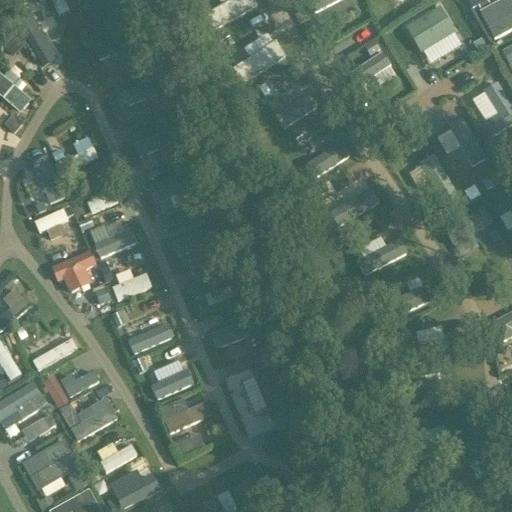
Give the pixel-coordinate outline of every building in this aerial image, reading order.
[(48,0),(55,17),(67,13),(62,0),(48,0)] [(232,0),(201,17),(210,34),(256,9),(251,0),(232,0)] [(314,15),(344,0),(306,0),(314,15)] [(465,0),(468,10),(486,6),(484,0),(465,0)] [(511,33),(511,8),(507,0),(506,0),(479,15),(494,43),(511,33)] [(421,56),(455,35),(439,10),(406,30),(421,56)] [(43,45),(51,41),(38,14),(18,24),(35,58),(47,52),(43,45)] [(268,33),(224,58),(239,85),(283,61),(268,33)] [(511,44),(502,48),(511,74),(511,44)] [(360,99),(395,75),(380,52),(345,76),(360,99)] [(29,101),(14,90),(20,82),(7,72),(2,79),(0,77),(0,99),(19,114),(29,101)] [(111,93),(118,111),(144,100),(136,83),(111,93)] [(499,119),(483,130),(491,142),(511,128),(511,109),(496,87),(483,96),(499,119)] [(273,114),(284,130),(312,112),(301,96),(273,114)] [(13,119),(4,128),(14,136),(22,127),(13,119)] [(461,119),(447,128),(469,160),(483,151),(461,119)] [(449,131),(436,137),(445,156),(458,150),(449,131)] [(335,146),(308,165),(317,178),(344,160),(335,146)] [(25,156),(36,179),(47,173),(36,151),(25,156)] [(416,165),(441,211),(459,201),(434,155),(416,165)] [(337,228),(380,205),(365,178),(322,200),(337,228)] [(151,204),(171,199),(167,182),(147,187),(151,204)] [(42,205),(35,208),(38,216),(45,213),(42,205)] [(62,212),(32,221),(36,234),(66,224),(62,212)] [(446,231),(462,259),(494,240),(478,213),(446,231)] [(130,230),(122,234),(116,222),(88,236),(100,261),(137,244),(130,230)] [(168,242),(174,258),(208,247),(203,230),(168,242)] [(381,238),(353,253),(366,277),(406,255),(398,240),(385,247),(381,238)] [(63,281),(66,294),(89,288),(85,271),(94,269),(91,255),(49,265),(53,283),(63,281)] [(110,289),(113,302),(150,292),(146,276),(131,279),(129,272),(115,276),(118,287),(110,289)] [(1,302),(7,309),(0,315),(0,325),(4,330),(28,307),(13,290),(1,302)] [(511,315),(506,318),(492,325),(502,344),(511,338),(511,315)] [(130,355),(173,342),(167,325),(125,338),(130,355)] [(212,350),(223,350),(224,356),(246,355),(244,328),(210,331),(212,350)] [(70,341),(31,362),(37,373),(76,352),(70,341)] [(0,373),(3,372),(10,383),(20,376),(0,343),(0,373)] [(155,402),(193,385),(187,371),(148,387),(155,402)] [(59,381),(69,399),(99,383),(93,372),(75,382),(71,375),(59,381)] [(51,409),(65,405),(58,378),(44,381),(51,409)] [(32,383),(0,400),(0,422),(41,400),(32,383)] [(63,421),(76,443),(117,421),(104,398),(63,421)] [(161,412),(166,423),(164,424),(169,437),(211,419),(206,406),(188,413),(183,402),(161,412)] [(35,410),(24,417),(38,438),(55,426),(48,416),(42,420),(35,410)] [(61,441),(19,464),(35,493),(77,470),(61,441)] [(99,463),(106,475),(137,458),(130,446),(99,463)] [(137,474),(109,489),(121,511),(124,511),(160,493),(152,478),(141,483),(137,474)] [(99,511),(88,493),(53,511),(99,511)]
